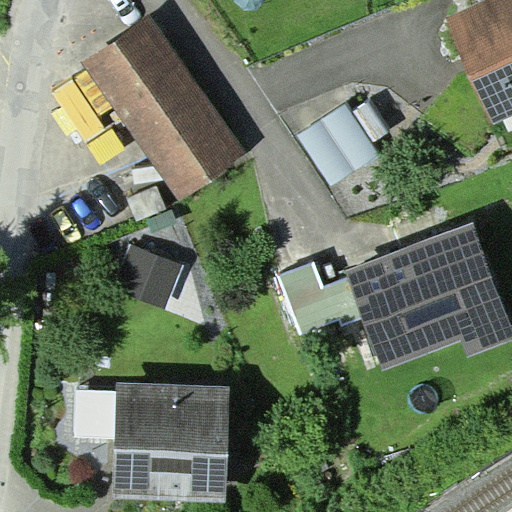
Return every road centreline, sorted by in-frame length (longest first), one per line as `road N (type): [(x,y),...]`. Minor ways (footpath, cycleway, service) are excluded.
road 1 (residential): [(37,0),(0,268)]
road 2 (unknown): [(243,95),(274,98),(414,35)]
